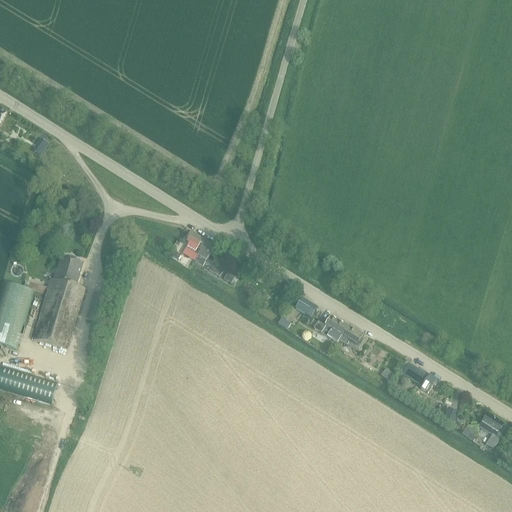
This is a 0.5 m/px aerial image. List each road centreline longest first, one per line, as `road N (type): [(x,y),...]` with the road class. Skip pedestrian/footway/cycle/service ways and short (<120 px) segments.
road 1 (tertiary): [(511,415),(232,242)]
road 2 (tertiary): [(232,242),(303,0)]
road 3 (tertiary): [(196,219),(0,97)]
